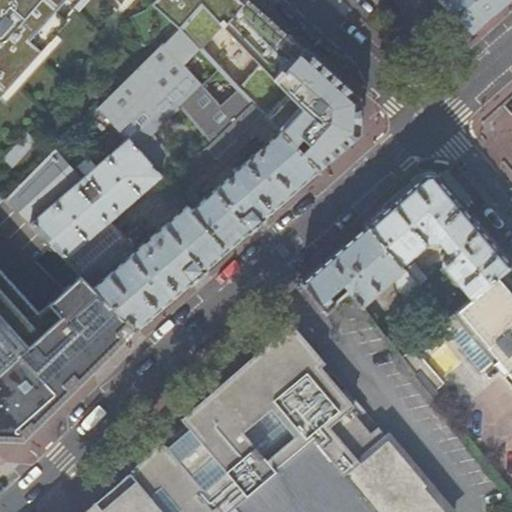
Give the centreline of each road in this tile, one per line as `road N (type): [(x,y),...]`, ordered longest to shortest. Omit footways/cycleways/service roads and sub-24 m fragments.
road 1 (primary): [(428,121),(4,511)]
road 2 (residential): [(428,121),(288,0)]
road 3 (residential): [(511,218),(428,121)]
